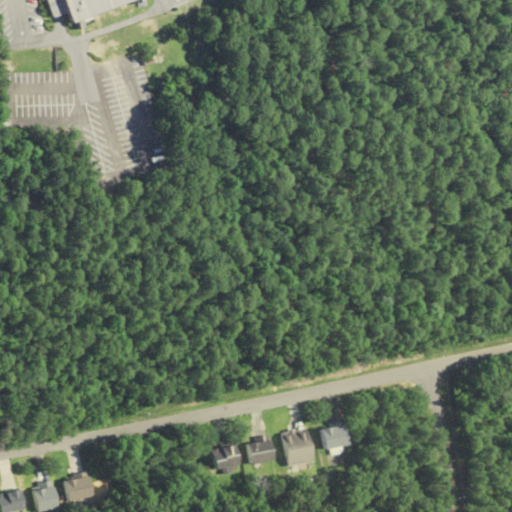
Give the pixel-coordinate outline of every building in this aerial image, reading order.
[(47,0),(45,1),(51,18),(62,14),(57,0),(47,0)] [(137,0),(59,0),(66,22),(138,0),(137,0)] [(316,429),(324,451),(346,444),(338,421),(316,429)] [(285,467),(311,463),(306,428),(280,432),(285,467)] [(245,444),(249,465),(272,461),(268,436),(254,439),(254,443),(245,444)] [(237,465),(233,446),(210,450),(213,470),(237,465)] [(61,479),(66,502),(89,497),(84,474),(61,479)] [(36,511),(55,508),(50,483),(30,487),(34,511),(36,511)] [(0,511),(9,511),(21,509),(16,490),(0,493),(0,511)]
